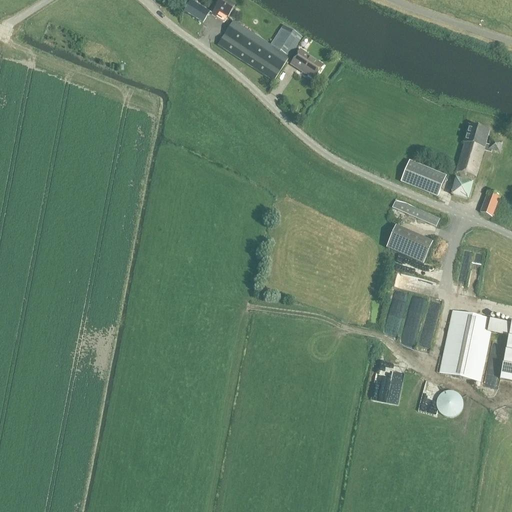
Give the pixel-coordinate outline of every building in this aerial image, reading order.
[(190,0),(184,10),(203,22),(209,12),(190,0)] [(234,5),(225,0),(220,0),(212,13),(216,16),(219,12),(227,17),(234,5)] [(218,45),(274,81),(302,38),(283,25),(270,45),(233,21),(218,45)] [(291,64),(314,79),(323,65),(299,50),(291,64)] [(459,166),(457,172),(476,177),(484,151),(486,152),(487,148),(500,152),(503,142),(492,139),(490,145),(486,144),(490,130),(469,125),(464,142),(465,143),(459,166)] [(447,178),(410,162),(401,183),(438,198),(447,178)] [(451,196),(469,201),(474,183),(456,178),(451,196)] [(481,213),(493,217),(501,196),(489,192),(481,213)] [(396,200),(393,208),(436,227),(440,219),(396,200)] [(387,248),(425,266),(436,238),(398,221),(387,248)] [(440,374),(481,383),(491,333),(510,337),(501,379),(511,381),(511,323),(453,311),(440,374)] [(463,408),(463,406),(463,403),(462,400),(461,398),(460,396),(458,394),(455,393),(453,392),(450,392),(448,392),(445,392),(443,394),(441,395),(439,397),(437,399),(437,402),(436,404),(436,407),(437,410),(438,412),(440,414),(442,416),(444,417),(446,418),(449,418),(452,418),(454,418),(457,417),(459,415),(461,413),(462,411),(463,408)]
